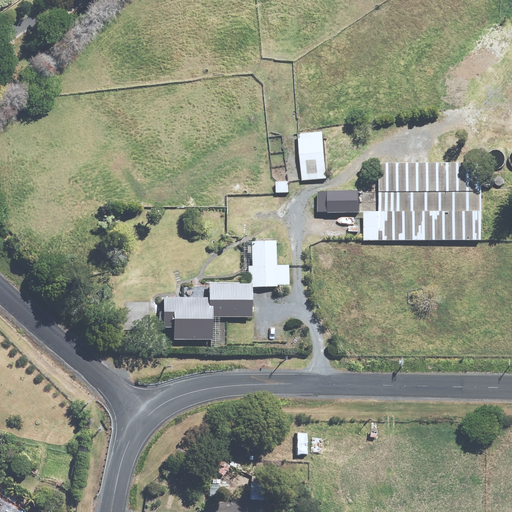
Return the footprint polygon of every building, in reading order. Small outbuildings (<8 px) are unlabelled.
[(301,183),(325,181),(321,135),(297,138),(301,183)] [(480,243),(480,220),(480,195),(478,195),(478,166),(378,165),(377,214),(362,214),(362,243),(480,243)] [(288,184),(274,183),(273,195),(288,196),(288,184)] [(316,193),(316,215),(356,216),(357,194),(316,193)] [(274,243),(248,244),(249,268),(245,268),(246,285),(205,286),(206,299),(198,299),(159,300),(159,331),(169,331),(169,343),(210,343),(209,321),(249,320),(249,304),(249,290),(263,290),(275,289),(275,288),(288,287),(287,267),(274,267),(274,243)] [(264,486),(249,485),(248,501),(263,502),(264,486)] [(226,488),(207,487),(206,497),(225,499),(226,488)] [(0,511),(14,511),(0,502),(0,511)]
